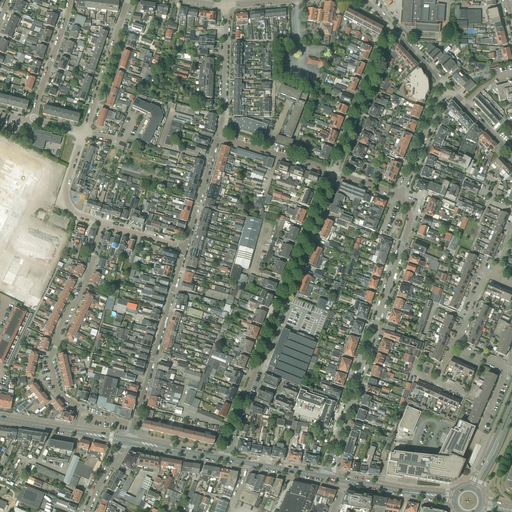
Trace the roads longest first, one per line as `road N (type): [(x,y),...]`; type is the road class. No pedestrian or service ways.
road 1 (residential): [(222,458),(333,171)]
road 2 (unclassified): [(325,477),(411,217),(398,194)]
road 3 (residential): [(83,414),(57,393),(48,360),(86,283),(101,221)]
road 4 (residential): [(133,424),(186,246)]
road 5 (residential): [(333,171),(392,27)]
road 6 (residential): [(83,132),(127,0)]
road 7 (unclassified): [(217,137),(226,5)]
road 8 (unclassified): [(33,120),(69,0)]
road 9 (unclassified): [(333,171),(217,137)]
